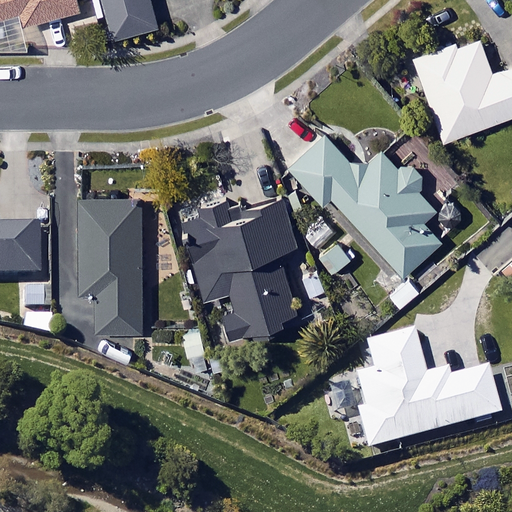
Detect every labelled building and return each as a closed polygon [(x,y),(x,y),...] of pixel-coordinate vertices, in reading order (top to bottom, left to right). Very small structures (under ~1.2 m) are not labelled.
[(0,0),(0,16),(14,12),(18,25),(77,9),(74,0),(0,0)] [(101,0),(111,35),(155,24),(148,0),(101,0)] [(455,45),(453,40),(411,56),(441,138),(511,112),(511,62),(490,70),(478,36),(455,45)] [(325,130),(286,165),(320,205),(329,197),(397,277),(440,241),(423,221),(437,209),(419,187),(417,172),(406,164),(396,163),(383,149),(371,158),(351,160),(325,130)] [(258,338),(283,330),(278,315),(294,310),(275,248),(292,242),(278,196),(231,210),(228,201),(178,217),(202,297),(225,290),(231,309),(220,312),(227,336),(255,327),(258,338)] [(138,197),(76,198),(78,292),(92,292),(93,330),(140,330),(138,197)] [(0,275),(34,275),(33,226),(0,226),(0,275)] [(337,242),(318,255),(330,271),(348,258),(337,242)] [(511,262),(502,272),(511,283),(511,262)] [(49,286),(23,286),(23,307),(49,307),(49,286)] [(181,331),(186,357),(194,356),(196,371),(206,369),(199,328),(181,331)] [(363,450),(469,422),(470,426),(489,421),(488,417),(495,415),(483,368),(445,377),(443,370),(420,375),(409,331),(362,343),(369,369),(352,374),(361,408),(353,410),(363,450)]
